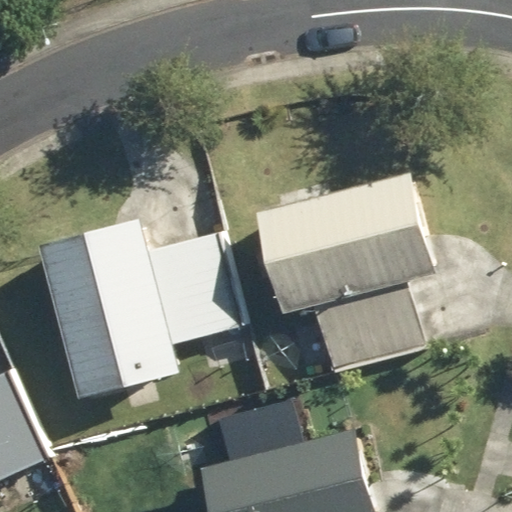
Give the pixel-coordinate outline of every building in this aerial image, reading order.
[(440,268),(415,168),(261,208),(287,308),(321,300),(340,370),(429,346),(412,276),(440,268)] [(143,214),(43,242),(84,395),(184,367),(178,342),(247,322),(222,233),(153,251),(143,214)] [(336,371),(328,340),(294,348),(300,379),(336,371)] [(0,479),(53,456),(13,368),(0,374),(0,479)] [(379,511),(357,423),(208,462),(220,511),(379,511)]
